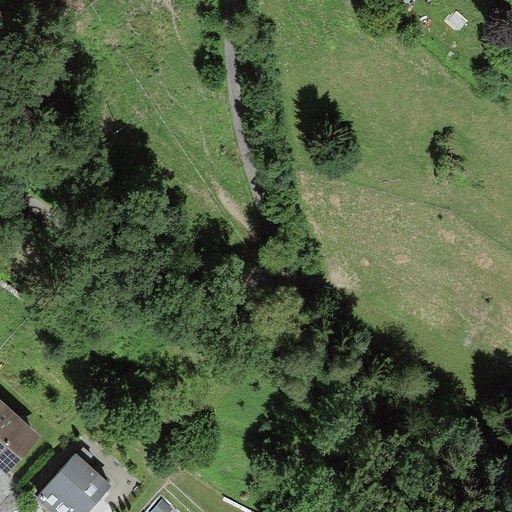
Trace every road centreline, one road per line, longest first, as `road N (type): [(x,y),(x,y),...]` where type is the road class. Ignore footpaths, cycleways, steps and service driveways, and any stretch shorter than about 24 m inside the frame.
road 1 (residential): [(225,0),(230,103),(271,246),(263,269),(234,278),(146,252),(87,233),(0,185)]
road 2 (track): [(87,233),(328,405),(419,453),(473,511)]
